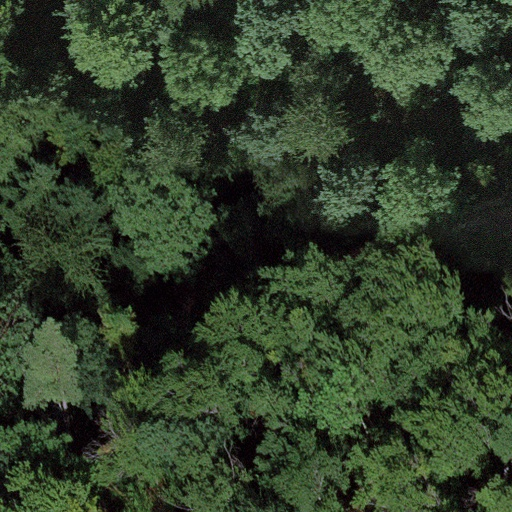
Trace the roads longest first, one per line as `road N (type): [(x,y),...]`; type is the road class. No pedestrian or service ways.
road 1 (track): [(511,206),(251,320),(44,511)]
road 2 (track): [(333,0),(0,244)]
